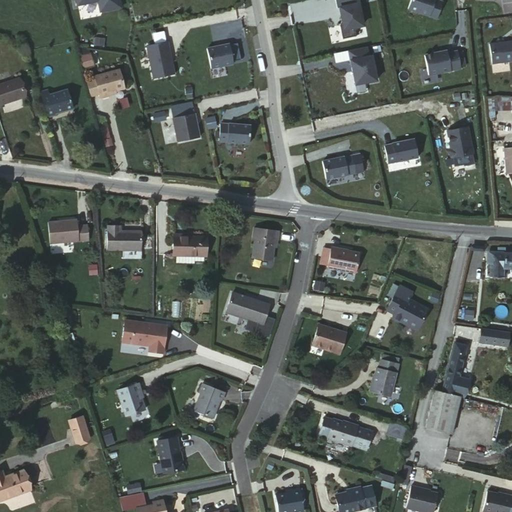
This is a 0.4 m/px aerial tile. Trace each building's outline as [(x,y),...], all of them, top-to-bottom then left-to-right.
[(77,0),(79,7),(98,3),(99,9),(102,10),(119,7),(117,0),(77,0)] [(435,0),(411,0),(409,10),(437,19),(443,2),(435,0)] [(363,23),(358,2),(340,6),(343,19),(340,23),(343,37),(357,34),(355,25),(363,23)] [(511,41),(494,43),(496,63),(511,61),(511,41)] [(367,43),(349,47),(356,82),(378,77),(372,52),(369,53),(367,43)] [(167,44),(146,48),(153,81),(174,77),(167,44)] [(230,45),(207,50),(211,68),(234,64),(230,45)] [(436,47),(413,52),(418,71),(450,64),(450,63),(447,48),(446,47),(437,49),(436,47)] [(90,55),(80,57),(83,69),(93,66),(90,55)] [(93,84),(96,99),(96,101),(107,99),(107,97),(120,93),(116,74),(92,79),(93,84)] [(0,106),(0,107),(25,97),(19,81),(0,89),(0,106)] [(89,101),(96,99),(93,84),(85,86),(89,101)] [(38,94),(46,120),(56,117),(55,114),(74,108),(68,89),(49,96),(48,91),(38,94)] [(511,111),(511,97),(486,99),(487,117),(490,117),(491,112),(511,111)] [(195,117),(169,123),(174,146),(201,140),(195,117)] [(230,126),(222,126),(221,143),(247,144),(248,126),(230,126)] [(385,144),(389,161),(419,155),(415,137),(393,142),(385,144)] [(511,146),(501,147),(501,174),(511,173),(511,146)] [(464,176),(458,149),(438,153),(442,171),(440,173),(441,179),(444,180),(464,176)] [(354,155),(346,156),(322,161),(326,178),(358,171),(354,155)] [(77,230),(76,223),(49,225),(52,248),(89,244),(87,229),(77,230)] [(121,227),(106,226),(104,250),(140,253),(150,253),(149,235),(141,235),(141,232),(121,231),(121,227)] [(278,233),(253,231),(252,241),(254,241),(253,261),(273,263),(274,243),(278,243),(278,233)] [(192,265),(193,262),(193,255),(201,255),(205,255),(206,240),(182,239),(182,235),(174,234),(173,254),(175,254),(175,264),(192,265)] [(330,249),(328,267),(327,269),(356,273),(359,251),(330,247),(330,249)] [(320,266),(328,267),(330,249),(322,248),(320,266)] [(501,278),(502,269),(511,269),(511,254),(498,253),(488,253),(487,268),(489,269),(489,276),(501,278)] [(400,287),(389,311),(396,315),(394,318),(417,330),(429,311),(412,302),(415,295),(400,287)] [(252,303),(231,297),(226,314),(262,325),(268,306),(252,301),(252,303)] [(470,314),(461,313),(460,322),(469,323),(470,314)] [(165,328),(123,324),(121,342),(146,344),(146,350),(164,351),(165,328)] [(341,355),(346,336),(343,335),(339,331),(320,325),(314,346),(341,355)] [(509,334),(482,329),(479,343),(506,348),(509,334)] [(43,345),(33,348),(41,370),(51,366),(43,345)] [(453,345),(442,394),(461,398),(464,398),(468,380),(459,378),(465,347),(453,345)] [(398,365),(381,361),(380,370),(376,369),(374,381),(370,384),(369,393),(391,398),(398,365)] [(227,392),(203,383),(200,391),(203,392),(197,410),(215,417),(221,398),(225,400),(227,392)] [(138,386),(118,392),(126,416),(144,411),(138,395),(141,394),(138,386)] [(442,394),(436,393),(432,417),(430,428),(453,433),(455,422),(461,398),(442,394)] [(71,433),(80,430),(86,429),(82,417),(68,423),(70,430),(71,433)] [(330,421),(330,422),(322,420),(317,438),(325,440),(325,441),(354,449),(356,443),(368,446),(372,433),(359,430),(360,426),(351,424),(350,427),(330,421)] [(390,421),(385,433),(404,439),(408,426),(390,421)] [(86,429),(80,430),(71,433),(73,437),(76,446),(85,444),(90,442),(88,434),(86,429)] [(174,438),(155,444),(165,475),(185,470),(182,458),(179,459),(176,452),(178,452),(174,438)] [(356,443),(354,449),(367,453),(368,446),(356,443)] [(0,475),(0,503),(28,494),(24,479),(4,486),(1,475),(0,475)] [(338,511),(355,511),(363,511),(373,508),(369,488),(358,490),(358,489),(349,490),(349,495),(336,498),(338,511)] [(422,490),(412,488),(407,510),(417,511),(435,511),(438,495),(422,491),(422,490)] [(290,494),(274,497),(276,511),(301,511),(304,511),(301,490),(290,492),(290,494)] [(502,496),(485,492),(482,511),(507,511),(511,496),(503,494),(502,496)] [(155,509),(141,511),(166,511),(164,503),(154,506),(155,509)]
